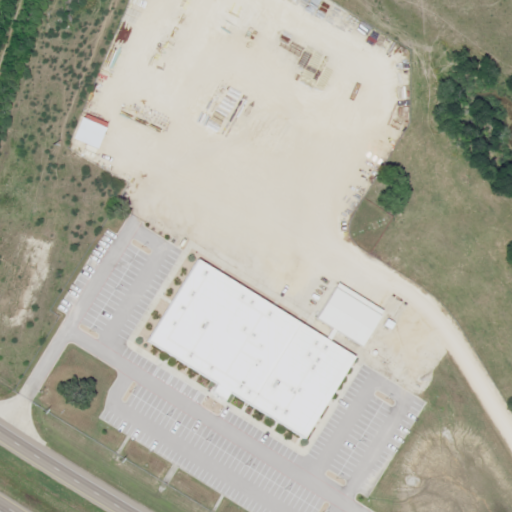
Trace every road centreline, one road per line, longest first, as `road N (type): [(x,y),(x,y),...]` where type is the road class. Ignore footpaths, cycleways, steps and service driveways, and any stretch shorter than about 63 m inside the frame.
road 1 (residential): [(0,164),(56,0)]
road 2 (trunk): [(139,511),(0,424)]
